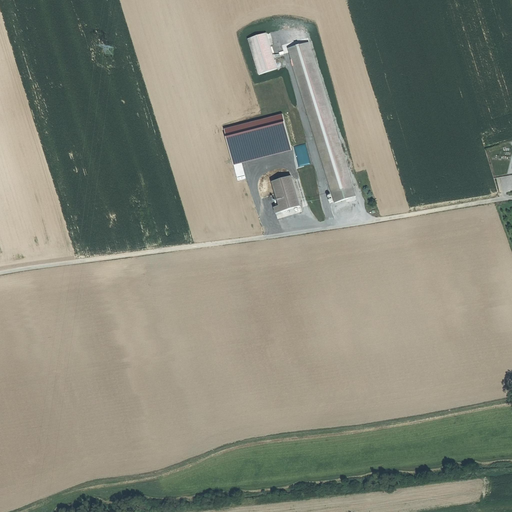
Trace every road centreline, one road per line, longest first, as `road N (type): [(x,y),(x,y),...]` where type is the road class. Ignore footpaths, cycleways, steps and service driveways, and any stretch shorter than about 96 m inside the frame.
road 1 (track): [(8,511),(93,479),(160,470),(243,439),(511,397)]
road 2 (track): [(511,197),(0,270)]
